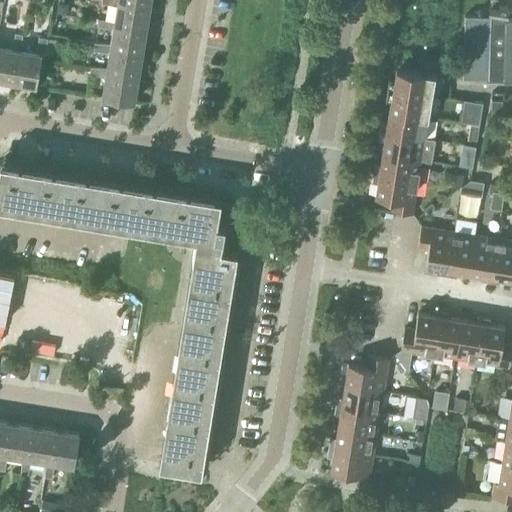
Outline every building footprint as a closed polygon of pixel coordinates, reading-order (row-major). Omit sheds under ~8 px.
[(57,0),(55,0),(54,10),(65,12),(66,1),(57,0)] [(150,7),(117,2),(117,0),(102,0),(102,4),(117,6),(114,21),(114,25),(146,31),(150,7)] [(491,16),(464,15),(463,29),(469,29),(467,75),(462,75),(462,76),(487,77),(487,80),(504,80),(504,77),(511,77),(511,16),(499,16),(498,6),(490,6),(491,16)] [(146,31),(114,25),(114,21),(99,20),(98,27),(113,30),(111,45),(110,49),(142,54),(146,31)] [(0,80),(11,82),(16,50),(21,51),(23,35),(15,34),(13,49),(0,46),(0,80)] [(36,86),(41,54),(45,55),(48,39),(39,38),(36,53),(21,51),(16,50),(11,82),(36,86)] [(142,54),(110,49),(111,45),(95,44),(94,51),(109,54),(107,69),(106,73),(138,79),(142,54)] [(395,99),(394,109),(428,116),(435,73),(440,73),(439,61),(418,58),(416,69),(400,67),(398,79),(388,78),(385,97),(395,99)] [(138,79),(106,73),(107,69),(91,67),(90,75),(105,77),(102,97),(134,102),(138,79)] [(482,103),(463,100),(460,122),(471,124),(479,125),(482,103)] [(491,100),(490,115),(501,115),(501,100),(491,100)] [(428,116),(394,109),(389,109),(387,121),(381,120),(380,131),(424,138),(428,116)] [(479,125),(471,124),(468,137),(476,138),(479,125)] [(436,139),(424,138),(380,131),(378,140),(384,141),(382,152),(421,158),(432,160),(436,139)] [(475,146),(466,144),(463,160),(473,162),(475,146)] [(421,158),(382,152),(380,164),(375,163),(373,173),(418,180),(421,158)] [(159,464),(201,471),(238,251),(227,249),(232,220),(219,218),(222,201),(222,198),(2,161),(0,173),(0,204),(197,237),(159,464)] [(463,174),(446,171),(444,183),(461,185),(463,174)] [(418,180),(373,173),(371,183),(377,184),(375,196),(393,199),(391,209),(413,213),(418,180)] [(484,181),(473,179),(470,195),(481,197),(484,181)] [(491,206),(502,207),(505,186),(495,185),(491,206)] [(235,203),(222,201),(219,218),(232,220),(235,203)] [(446,275),(454,230),(421,225),(418,246),(428,248),(425,266),(438,268),(437,273),(446,275)] [(469,273),(475,234),(454,230),(446,275),(457,276),(458,271),(469,273)] [(488,282),(496,237),(475,234),(469,273),(480,275),(480,280),(488,282)] [(511,239),(496,237),(488,282),(499,284),(500,278),(511,280),(511,239)] [(412,350),(433,354),(440,310),(434,309),(433,314),(418,311),(415,328),(404,327),(401,348),(395,353),(407,369),(408,370),(412,350)] [(448,312),(440,310),(433,354),(455,358),(462,318),(447,316),(448,312)] [(476,321),(462,318),(455,358),(476,361),(484,318),(476,316),(476,321)] [(491,319),(484,318),(476,361),(509,367),(511,349),(511,344),(502,343),(505,326),(490,323),(491,319)] [(346,372),(344,382),(383,389),(389,357),(367,353),(365,364),(342,360),(340,371),(346,372)] [(383,389),(344,382),(342,395),(337,394),(335,403),(380,411),(383,389)] [(433,407),(447,409),(449,393),(435,391),(433,407)] [(408,395),(406,407),(424,410),(425,397),(408,395)] [(469,400),(455,398),(454,410),(468,412),(469,400)] [(380,411),(335,403),(333,414),(339,415),(337,426),(376,433),(380,411)] [(511,419),(498,418),(495,438),(505,440),(511,441),(511,419)] [(26,458),(31,426),(7,422),(2,454),(0,453),(0,469),(4,470),(7,455),(22,457),(26,458)] [(49,462),(55,429),(31,426),(26,458),(22,457),(21,473),(28,474),(31,459),(46,461),(49,462)] [(376,433),(337,426),(335,437),(330,437),(328,446),(373,453),(376,433)] [(74,466),(79,433),(55,429),(49,462),(46,461),(44,477),(52,478),(54,462),(74,466)] [(501,461),(511,462),(511,441),(505,440),(501,461)] [(373,453),(328,446),(326,456),(332,457),(330,470),(369,476),(373,453)] [(421,455),(409,453),(407,461),(419,463),(421,455)] [(511,462),(501,461),(498,480),(495,479),(492,494),(511,497),(511,462)] [(42,501),(39,511),(64,511),(65,504),(42,501)]
